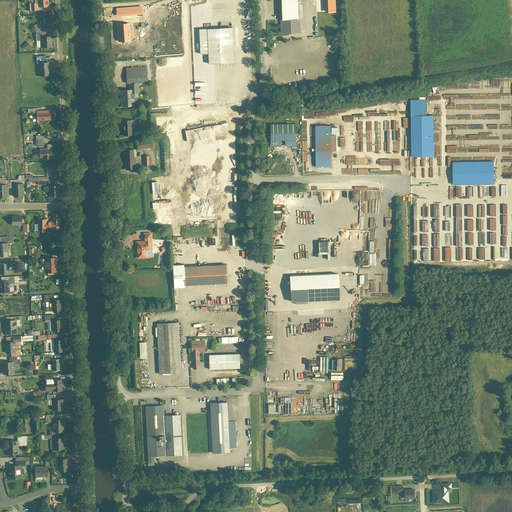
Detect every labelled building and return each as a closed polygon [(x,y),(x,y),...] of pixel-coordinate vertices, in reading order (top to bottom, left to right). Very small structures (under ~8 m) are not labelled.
[(297,0),(281,0),(282,19),(298,18),(297,0)] [(209,19),(211,19),(211,13),(215,12),(216,15),(222,15),(222,9),(209,10),(209,19)] [(282,19),(280,19),(281,33),(300,33),(300,18),(298,18),(282,19)] [(231,28),(200,29),(201,63),(232,62),(232,56),(232,47),(231,28)] [(41,36),(45,36),(45,30),(41,30),(37,30),(37,40),(41,40),(41,36)] [(41,47),(53,47),(53,36),(45,36),(41,36),(41,40),(41,47)] [(23,46),(27,50),(32,45),(27,41),(23,46)] [(232,47),(232,56),(241,55),(241,46),(232,47)] [(39,62),(40,75),(51,75),(50,61),(47,62),(39,62)] [(128,67),(128,83),(130,83),(140,83),(149,82),(148,66),(128,67)] [(140,83),(130,83),(130,88),(121,89),(122,106),(136,105),(135,93),(140,92),(140,83)] [(425,101),(410,101),(411,156),(434,156),(433,116),(426,116),(425,101)] [(221,112),(221,103),(211,104),(211,114),(221,113),(221,112)] [(236,111),(236,103),(221,103),(221,112),(236,111)] [(51,110),(38,110),(38,120),(51,120),(51,110)] [(124,135),(134,135),(133,119),(123,120),(124,135)] [(294,124),(270,125),(271,146),(280,145),(280,141),(285,141),(285,145),(294,145),(294,124)] [(330,127),(316,127),(316,167),(330,167),(330,150),(335,150),(335,136),(330,136),(330,127)] [(137,139),(139,149),(154,146),(153,137),(137,139)] [(53,156),(52,147),(48,148),(40,148),(41,156),(44,156),(45,159),(52,158),(51,156),(53,156)] [(126,160),(126,169),(135,168),(134,148),(126,149),(127,160),(126,160)] [(494,161),(453,162),(454,185),(494,184),(494,161)] [(52,177),(59,176),(59,164),(47,164),(47,169),(52,169),(52,177)] [(0,183),(0,197),(9,197),(9,184),(7,184),(0,183)] [(13,183),(14,196),(24,196),(24,183),(13,183)] [(50,196),(61,195),(60,184),(50,185),(50,196)] [(49,221),(49,218),(39,218),(39,231),(49,230),(49,228),(62,228),(62,212),(53,213),(53,221),(49,221)] [(13,224),(23,225),(23,215),(13,215),(13,224)] [(137,241),(138,258),(148,258),(148,250),(153,250),(153,232),(144,232),(144,240),(137,241)] [(0,257),(10,257),(9,242),(2,242),(0,242),(0,257)] [(319,242),(319,254),(329,254),(329,242),(319,242)] [(54,271),(59,271),(59,269),(58,257),(45,257),(45,272),(54,271)] [(9,263),(0,263),(0,274),(10,274),(9,263)] [(227,282),(226,265),(173,267),(174,284),(227,282)] [(290,276),(291,300),(339,299),(338,274),(290,276)] [(367,283),(367,274),(362,274),(362,277),(357,277),(357,283),(367,283)] [(1,292),(11,292),(11,283),(10,280),(2,281),(0,281),(1,292)] [(53,311),(63,310),(63,298),(52,299),(52,302),(52,306),(53,311)] [(6,333),(18,333),(17,319),(5,320),(6,333)] [(52,320),(53,332),(55,331),(64,331),(63,319),(55,320),(52,320)] [(177,324),(158,324),(160,373),(179,373),(177,324)] [(54,339),(54,352),(65,351),(64,339),(63,339),(54,339)] [(12,353),(17,352),(16,341),(14,341),(6,341),(6,348),(7,353),(12,353)] [(204,341),(191,341),(192,369),(200,368),(200,352),(204,351),(204,341)] [(238,355),(209,355),(210,369),(239,368),(238,355)] [(51,360),(52,369),(62,369),(62,359),(59,359),(53,360),(51,360)] [(3,362),(3,374),(15,373),(15,361),(11,362),(3,362)] [(47,392),(64,391),(63,379),(54,380),(46,380),(47,392)] [(53,399),(53,410),(65,409),(64,398),(56,399),(53,399)] [(227,403),(210,404),(212,452),(229,451),(227,403)] [(162,407),(145,408),(147,455),(182,454),(180,416),(163,417),(162,407)] [(55,432),(65,431),(65,419),(54,419),(54,423),(55,432)] [(18,440),(18,446),(27,445),(27,436),(18,436),(18,440)] [(53,438),(54,449),(65,449),(64,438),(53,438)] [(8,454),(19,454),(18,446),(18,440),(7,441),(8,454)] [(16,457),(17,465),(21,465),(26,464),(26,457),(16,457)] [(65,459),(59,459),(60,471),(70,471),(69,458),(65,459)] [(9,465),(10,479),(22,478),(21,465),(17,465),(9,465)] [(48,465),(36,466),(37,477),(48,477),(48,467),(48,465)] [(441,489),(442,490),(448,490),(447,488),(452,488),(451,482),(440,483),(441,489)] [(416,489),(406,490),(406,499),(416,498),(416,489)] [(433,491),(434,503),(450,503),(449,490),(448,490),(442,490),(433,491)]
